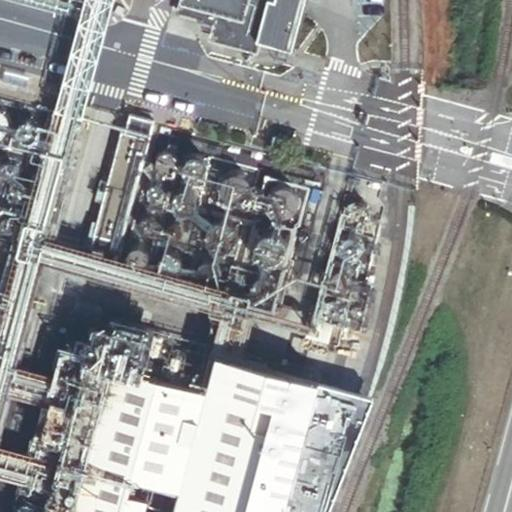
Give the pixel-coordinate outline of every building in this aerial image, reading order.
[(295,53),(308,0),(184,0),(180,16),(216,25),(212,41),(258,53),(260,44),(295,53)] [(20,96),(24,78),(5,74),(2,92),(20,96)] [(11,128),(11,124),(11,120),(9,117),(7,114),(4,112),(0,110),(0,139),(2,139),(5,137),(8,135),(10,132),(11,128)] [(116,274),(156,122),(133,116),(128,131),(122,135),(88,267),(116,274)] [(38,139),(39,135),(39,132),(38,128),(36,125),(32,124),(28,123),(25,124),(22,126),(20,129),(19,133),(20,137),(21,140),(24,142),(28,143),(32,143),(35,142),(38,139)] [(180,170),(182,166),(182,162),(180,159),(178,156),(175,154),(171,154),(167,155),(164,157),(162,160),(161,164),(162,168),(164,171),(167,173),(171,174),(174,174),(178,172),(180,170)] [(206,175),(209,170),(209,168),(207,162),(206,161),(204,159),(199,158),(194,159),(192,161),(190,163),(188,167),(188,170),(191,175),(192,177),(197,178),(200,178),(204,177),(206,175)] [(18,176),(19,174),(19,171),(18,168),(16,166),(13,165),(10,165),(8,166),(6,167),(4,170),(4,173),(4,175),(6,178),(8,179),(11,180),(14,180),(16,178),(18,176)] [(252,192),(252,189),(251,185),(250,181),(247,178),(244,176),(241,175),(237,174),(233,174),(229,176),(227,178),(224,181),(223,185),(222,188),(222,192),(223,196),(225,199),(228,201),(231,203),(235,204),(239,204),(242,203),(246,202),(249,199),(251,196),(252,192)] [(368,231),(381,182),(358,176),(345,225),(368,231)] [(27,193),(28,192),(28,190),(27,186),(26,184),(23,183),(20,182),(17,183),(15,185),(14,186),(13,190),(14,193),(15,195),(18,197),(20,198),(23,197),(25,196),(27,193)] [(302,204),(302,200),(302,196),(300,193),(298,190),(294,188),(291,187),(287,186),(284,187),(280,188),(277,190),(274,193),(273,196),(272,200),(272,204),(274,208),(276,211),(278,213),(281,215),(285,216),(289,216),(293,215),(296,214),(299,211),(301,208),(302,204)] [(165,198),(165,196),(166,194),(165,192),(163,189),(162,188),(158,187),(156,187),(153,189),(151,192),(150,194),(151,198),(152,200),(153,201),(157,202),(159,202),(162,201),(165,198)] [(194,209),(197,204),(197,202),(196,199),(194,194),(189,192),(187,192),(184,192),(180,194),(178,196),(176,201),(177,206),(178,208),(180,210),(183,212),(185,212),(190,212),(192,210),(194,209)] [(17,230),(19,227),(19,225),(18,221),(16,220),(13,218),(11,218),(9,218),(6,220),(5,222),(3,225),(4,227),(5,230),(8,233),(10,233),(14,232),(16,232),(17,230)] [(156,229),(157,227),(157,225),(157,224),(155,220),(153,219),(149,218),(146,219),(144,220),(143,221),(142,225),(142,227),(143,230),(145,232),(148,233),(150,233),(154,232),(156,229)] [(241,240),(241,236),(241,232),(239,229),(237,226),(234,224),(230,222),(226,222),(222,222),(219,223),(216,226),(214,228),(212,232),(211,236),(211,239),(213,243),(214,246),(217,249),(221,251),(224,252),(228,252),(232,251),(235,249),(238,246),(240,243),(241,240)] [(185,236),(185,234),(185,232),(183,228),(181,227),(177,226),(175,226),(173,227),(170,230),(169,232),(169,236),(169,238),(172,241),(176,243),(178,243),(182,241),(184,240),(185,236)] [(289,253),(289,249),(288,246),(287,242),(284,239),(281,237),(278,236),(274,235),(270,236),(267,237),(264,239),(261,242),(260,246),(259,249),(259,253),(260,257),(262,260),(265,262),(268,264),(272,265),(276,265),(279,264),(283,262),(285,260),(288,257),(289,253)] [(364,253),(364,250),(365,248),(364,245),(363,243),(361,240),(359,239),(356,238),(354,237),(351,238),(349,239),(346,240),(345,242),(344,245),(343,247),(343,250),(344,252),(345,255),(347,257),(350,258),(352,259),(355,259),(358,258),(360,257),(362,255),(364,253)] [(150,263),(150,261),(150,258),(149,253),(147,251),(143,249),(140,248),(135,250),(133,251),(130,255),(130,258),(130,260),(132,265),(134,267),(139,269),(141,269),(146,267),(150,263)] [(184,268),(184,266),(184,264),(183,259),(181,257),(177,254),(174,254),(172,254),(167,257),(164,261),(164,263),(164,266),(166,271),(171,274),(173,274),(178,274),(180,272),(184,268)] [(356,281),(356,279),(354,276),(353,274),(350,272),(348,271),(345,271),(343,271),(340,272),(338,274),(336,276),(335,278),(334,281),(334,284),(335,287),(337,289),(339,291),(341,292),(344,293),(347,293),(349,292),(351,291),(354,289),(355,287),(356,284),(356,281)] [(278,293),(279,290),(278,287),(277,284),(275,282),(273,280),(270,279),(267,279),(264,279),(262,280),(259,282),(258,284),(256,287),(256,290),(256,293),(257,296),(258,298),(260,300),(263,301),(266,302),(269,302),(271,301),(274,300),(276,298),(278,295),(278,293)] [(367,301),(367,298),(367,296),(366,294),(364,293),(362,292),(360,293),(358,294),(356,295),(355,297),(355,300),(356,302),(358,303),(360,304),(362,304),(364,304),(366,302),(367,301)] [(348,313),(348,310),(347,307),(345,305),(342,303),(340,302),(337,302),(335,302),(332,303),(330,305),(328,307),(327,310),(326,312),(326,315),(327,317),(329,320),(331,322),(333,323),(336,324),(339,324),(341,323),(344,322),(346,320),(347,318),(348,315),(348,313)] [(363,317),(365,314),(364,310),(361,308),(357,308),(355,311),(354,314),(356,317),(360,319),(363,317)] [(332,344),(336,324),(333,323),(314,319),(309,340),(332,344)] [(330,511),(374,397),(361,394),(220,357),(210,389),(88,361),(74,407),(51,401),(42,438),(64,444),(48,511),(145,511),(148,500),(131,495),(135,478),(183,488),(176,511),(330,511)]
